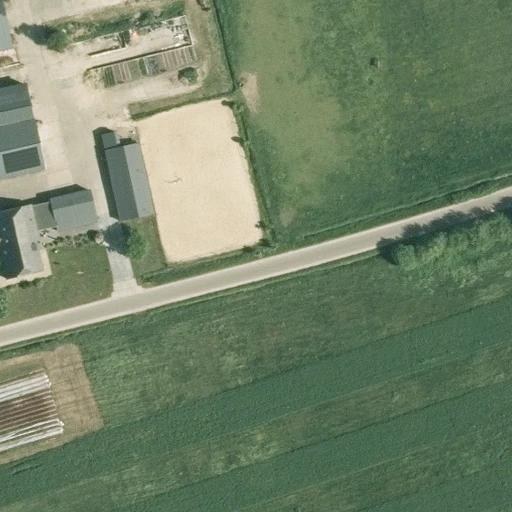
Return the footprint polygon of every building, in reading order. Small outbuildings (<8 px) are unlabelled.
[(0,0),(0,52),(14,49),(3,0),(0,0)] [(0,70),(0,177),(46,168),(23,65),(0,70)] [(105,151),(120,147),(117,132),(102,135),(105,151)] [(105,151),(105,152),(120,222),(155,214),(140,143),(120,147),(105,151)] [(51,201),(57,231),(59,239),(99,229),(90,188),(50,197),(51,201)] [(0,257),(5,279),(42,270),(35,240),(40,239),(32,204),(0,211),(0,257)]
